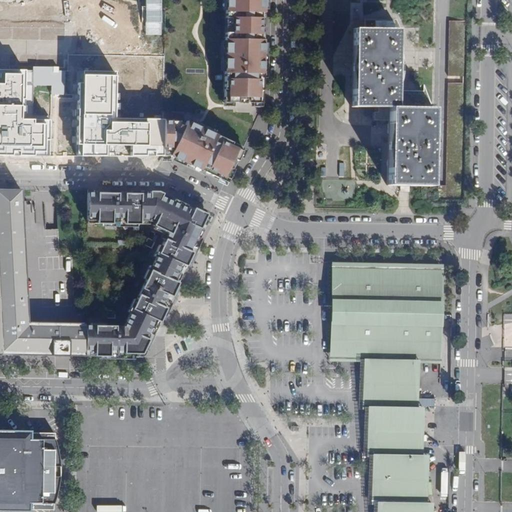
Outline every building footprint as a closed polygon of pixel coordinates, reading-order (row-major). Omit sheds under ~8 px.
[(231,102),(262,103),(263,0),(225,0),(225,11),(225,40),(224,92),(224,102),(231,102)] [(397,29),(352,28),(351,106),(388,108),(387,185),(431,186),(433,109),(424,84),(423,91),(396,90),(397,29)] [(24,70),(0,69),(0,156),(49,157),(50,120),(23,119),(24,70)] [(114,75),(81,75),(80,157),(162,158),(163,121),(163,119),(114,118),(114,75)] [(185,164),(227,183),(243,148),(185,121),(163,121),(162,158),(173,158),(182,162),(185,164)] [(0,188),(0,342),(1,354),(143,357),(208,216),(157,192),(87,191),(87,223),(112,223),(112,220),(125,221),(124,224),(140,224),(140,221),(149,221),(154,223),(153,225),(166,231),(163,238),(168,241),(165,247),(163,246),(158,258),(160,259),(155,268),(153,267),(147,280),(149,281),(140,301),(138,300),(132,312),(134,313),(128,327),(126,326),(110,326),(110,323),(95,323),(95,326),(89,326),(89,323),(27,322),(20,189),(0,188)] [(446,267),(332,265),(333,360),(364,360),(361,410),(368,410),(368,421),(366,458),(374,458),(372,505),(379,505),(378,511),(438,511),(439,500),(431,502),(435,455),(426,455),(429,421),(430,409),(422,409),(424,361),(450,361),(446,267)] [(55,432),(0,431),(0,509),(53,510),(54,493),(58,493),(58,491),(59,487),(60,483),(60,479),(60,476),(58,476),(59,466),(60,466),(60,462),(60,459),(60,456),(59,453),(58,450),(54,450),(55,432)] [(511,490),(500,490),(500,502),(511,502),(511,490)]
